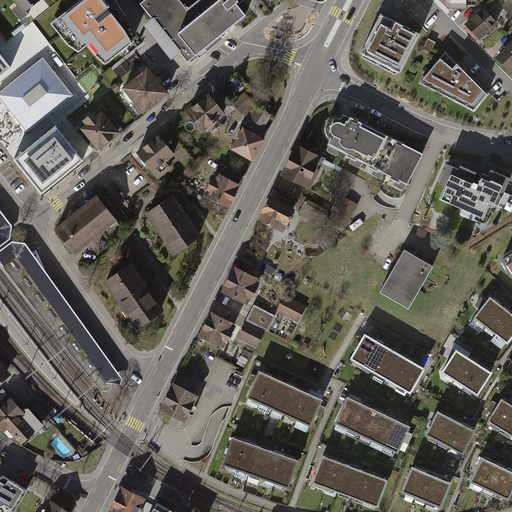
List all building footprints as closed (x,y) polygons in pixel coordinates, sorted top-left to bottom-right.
[(41,0),(11,0),(23,15),(42,1),(41,0)] [(110,7),(104,0),(77,0),(49,22),(67,44),(78,51),(87,44),(95,55),(105,64),(132,43),(122,27),(108,8),(110,7)] [(242,0),(201,0),(187,12),(178,0),(146,0),(142,4),(189,63),(247,16),(237,4),(242,0)] [(483,8),(463,24),(477,42),(497,26),(483,8)] [(400,72),(419,35),(380,15),(361,53),(400,72)] [(511,42),(495,58),(509,72),(511,68),(511,42)] [(0,53),(0,74),(10,66),(0,53)] [(446,54),(420,84),(473,111),(487,93),(446,54)] [(73,94),(43,57),(0,91),(0,96),(27,131),(73,94)] [(170,95),(149,70),(124,90),(145,116),(170,95)] [(228,116),(210,95),(187,114),(204,135),(228,116)] [(246,115),(265,126),(272,113),(254,102),(246,115)] [(119,131),(103,111),(97,116),(94,113),(83,122),(86,125),(82,128),(98,148),(119,131)] [(362,161),(365,162),(380,131),(342,112),(340,117),(336,116),(333,116),(330,118),(327,120),(325,123),(324,126),(324,130),(325,133),(326,136),(329,138),(327,143),(328,144),(326,149),(336,154),(339,149),(345,152),(344,154),(350,157),(348,161),(359,167),(362,161)] [(55,127),(14,160),(41,193),(82,160),(55,127)] [(266,142),(243,129),(232,150),(255,162),(266,142)] [(423,153),(380,131),(365,162),(367,163),(366,166),(372,168),(370,172),(381,178),(384,172),(389,175),(389,177),(394,180),(392,184),(403,189),(406,183),(407,183),(423,153)] [(162,138),(139,156),(160,182),(173,171),(169,166),(178,159),(182,164),(189,158),(179,145),(172,150),(162,138)] [(327,160),(297,145),(282,177),(312,192),(327,160)] [(502,209),(511,187),(511,181),(495,175),(493,180),(463,168),(461,171),(450,166),(441,188),(448,191),(442,205),(490,226),(498,208),(502,209)] [(331,221),(348,229),(360,206),(347,200),(358,178),(342,170),(326,203),(338,209),(331,221)] [(231,211),(242,187),(217,176),(206,200),(231,211)] [(122,227),(97,196),(56,229),(74,252),(102,230),(109,238),(122,227)] [(176,197),(148,215),(176,259),(204,241),(176,197)] [(297,212),(271,199),(259,221),(286,234),(297,212)] [(11,225),(0,209),(0,245),(10,238),(11,225)] [(53,300),(113,383),(121,384),(122,378),(25,243),(12,241),(0,250),(0,260),(39,311),(53,300)] [(433,266),(404,249),(379,292),(409,308),(433,266)] [(511,281),(511,252),(499,261),(511,281)] [(162,310),(132,266),(105,285),(136,328),(162,310)] [(261,280),(236,269),(224,296),(249,307),(261,280)] [(285,298),(278,314),(301,325),(308,309),(285,298)] [(511,314),(493,299),(477,320),(511,346),(511,345),(511,314)] [(113,383),(53,300),(39,311),(70,351),(103,391),(113,383)] [(254,304),(246,319),(269,330),(276,315),(254,304)] [(235,326),(212,315),(200,338),(223,349),(235,326)] [(266,333),(246,324),(238,341),(258,350),(266,333)] [(429,371),(367,337),(352,362),(414,397),(429,371)] [(492,373),(456,349),(442,371),(478,394),(492,373)] [(0,381),(10,373),(0,361),(0,381)] [(325,404),(261,374),(249,401),(313,430),(325,404)] [(197,397),(174,385),(162,408),(185,420),(197,397)] [(412,429),(348,400),(337,425),(401,455),(412,429)] [(14,401),(0,411),(0,430),(5,436),(9,433),(21,447),(53,421),(39,403),(25,414),(14,401)] [(511,406),(504,402),(491,424),(511,435),(511,406)] [(475,429),(437,409),(425,432),(463,452),(475,429)] [(301,464),(234,440),(225,468),(291,491),(301,464)] [(390,482),(326,459),(316,486),(381,509),(390,482)] [(511,500),(511,473),(484,460),(473,483),(511,502),(511,500)] [(454,486),(416,470),(405,495),(444,510),(454,486)] [(3,475),(0,476),(0,511),(11,511),(25,489),(3,475)] [(138,511),(147,495),(123,483),(110,511),(112,511),(138,511)] [(73,511),(52,498),(42,511),(73,511)] [(179,511),(158,500),(151,511),(179,511)]
